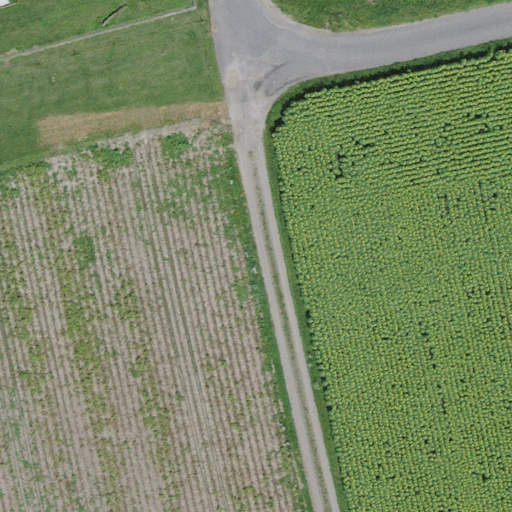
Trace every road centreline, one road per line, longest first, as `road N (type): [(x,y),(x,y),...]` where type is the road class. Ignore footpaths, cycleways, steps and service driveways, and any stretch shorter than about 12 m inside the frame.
road 1 (track): [(253,61),(244,148),(326,511)]
road 2 (unclassified): [(246,0),(253,61),(511,23)]
